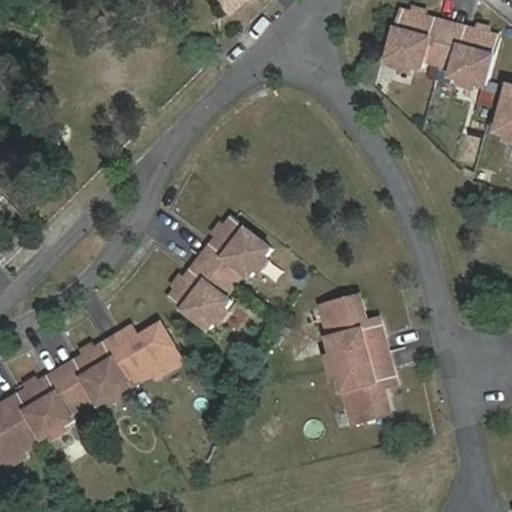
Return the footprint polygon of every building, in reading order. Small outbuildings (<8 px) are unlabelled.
[(223,0),(232,9),(240,0),(223,0)] [(429,56),(444,60),(451,32),(437,28),(439,21),(405,11),(392,60),(426,69),(429,56)] [(468,28),(466,36),(451,32),(444,60),(459,64),(456,77),(489,86),(502,37),(468,28)] [(511,135),(511,88),(501,133),(511,135)] [(213,247),(219,252),(210,264),(233,282),(242,269),(253,277),(274,250),(235,219),(213,247)] [(223,294),(233,282),(210,264),(201,275),(194,271),(173,298),(212,329),(234,302),(223,294)] [(339,366),(390,353),(381,321),(365,325),(357,298),(323,307),(339,366)] [(133,387),(183,358),(165,329),(143,342),(134,328),(107,344),(133,387)] [(77,362),(81,369),(68,377),(83,402),(96,394),(103,405),(133,387),(107,344),(77,362)] [(339,366),(355,425),(389,416),(382,389),(398,384),(390,353),(339,366)] [(70,409),(83,402),(68,377),(55,384),(51,377),(21,396),(46,439),(76,421),(70,409)] [(0,466),(46,439),(21,396),(0,407),(0,421),(3,426),(0,427),(0,466)]
